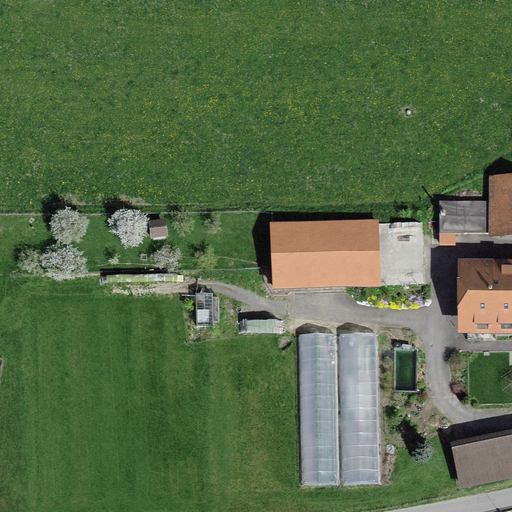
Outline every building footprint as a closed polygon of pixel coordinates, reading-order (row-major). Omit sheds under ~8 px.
[(511,183),(501,183),(500,233),(511,233),(511,183)] [(488,234),(488,204),(441,204),(441,234),(488,234)] [(423,222),(272,228),(275,290),(425,284),(423,222)] [(511,327),(511,272),(468,273),(468,328),(511,327)] [(215,327),(214,296),(196,296),(197,327),(215,327)] [(300,328),(303,481),(379,480),(376,327),(337,328),(300,328)] [(463,487),(511,477),(511,438),(456,450),(463,487)]
